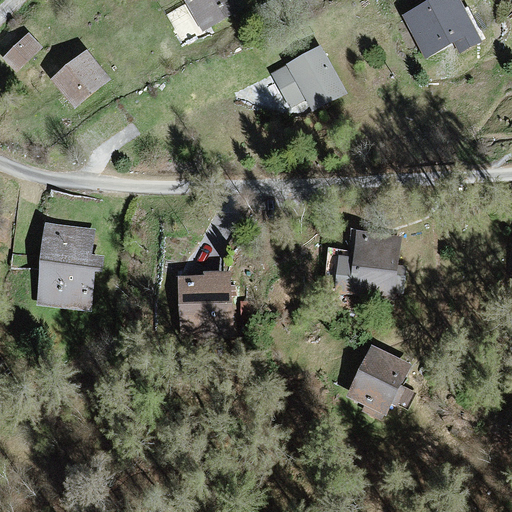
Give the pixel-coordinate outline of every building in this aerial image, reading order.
[(242,0),(193,0),(182,7),(203,42),(250,14),(242,0)] [(453,0),(446,0),(403,23),(423,62),(473,37),(453,0)] [(22,29),(0,50),(0,56),(18,76),(43,51),(22,29)] [(86,50),(50,81),(73,108),(109,76),(86,50)] [(322,57),(270,82),(292,127),(344,102),(322,57)] [(107,237),(47,231),(36,311),(97,320),(107,237)] [(395,281),(400,243),(355,237),(353,262),(339,261),(334,295),(368,299),(370,277),(395,281)] [(203,287),(179,288),(180,344),(234,344),(234,280),(203,279),(203,287)] [(410,365),(371,353),(350,402),(385,421),(410,365)]
